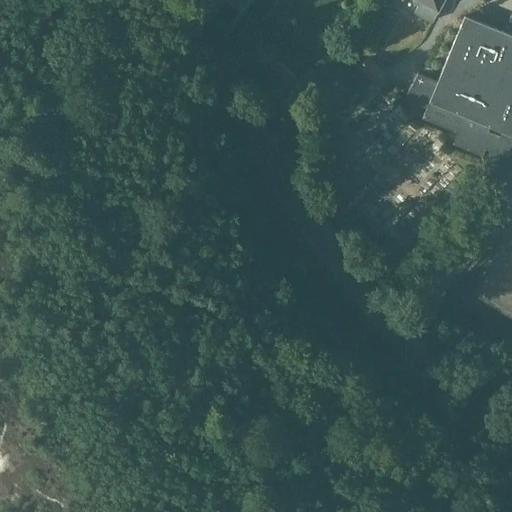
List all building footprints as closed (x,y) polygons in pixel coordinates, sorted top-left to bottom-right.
[(228,0),(238,7),(244,12),(252,0),(228,0)] [(413,12),(431,21),(439,6),(442,0),(418,0),(419,1),(413,12)] [(511,34),(464,15),(436,81),(416,74),(404,99),(426,108),(422,118),(457,133),(452,144),(481,156),(484,149),(507,158),(511,151),(511,34)] [(357,68),(373,85),(384,74),(368,57),(357,68)] [(511,168),(502,182),(511,189),(511,240),(507,242),(508,244),(508,243),(511,246),(493,258),(494,259),(497,261),(482,276),(483,277),(486,279),(473,295),(474,296),(475,296),(511,308),(511,168)]
